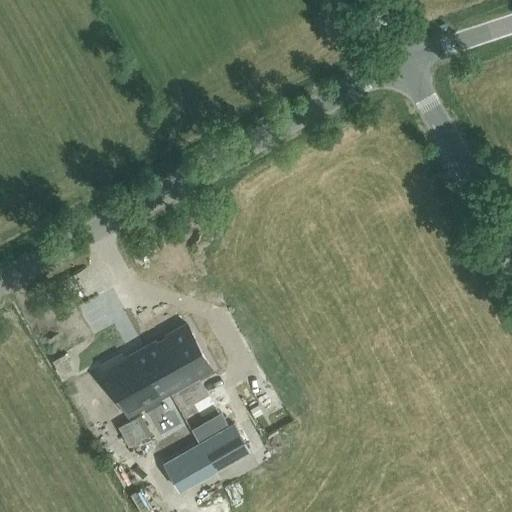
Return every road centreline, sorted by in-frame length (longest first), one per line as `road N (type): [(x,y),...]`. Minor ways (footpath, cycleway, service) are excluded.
road 1 (unclassified): [(0,284),(406,58)]
road 2 (tertiary): [(511,238),(406,58)]
